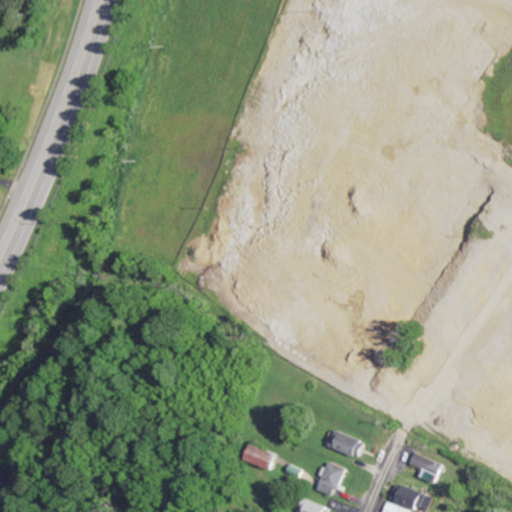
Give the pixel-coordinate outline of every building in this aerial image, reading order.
[(392,321),(438,241),(340,185),(308,241),(332,255),(320,276),(326,279),(320,290),(362,314),(367,306),(392,321)] [(300,303),(304,296),(289,288),(280,303),(295,311),(284,331),(312,347),(328,319),(300,303)] [(412,374),(431,385),(449,353),(430,343),(412,374)] [(334,446),(365,455),(370,439),(339,429),(334,446)] [(275,468),(281,452),(257,443),(251,459),(275,468)] [(424,475),(439,481),(446,463),(420,452),(415,462),(427,467),(424,475)] [(339,494),(349,467),(333,460),(323,488),(339,494)] [(0,499),(13,501),(17,479),(0,476),(0,499)] [(394,498),(421,508),(422,505),(432,509),(438,495),(401,481),(394,498)] [(302,511),(328,511),(331,506),(308,497),(302,511)]
